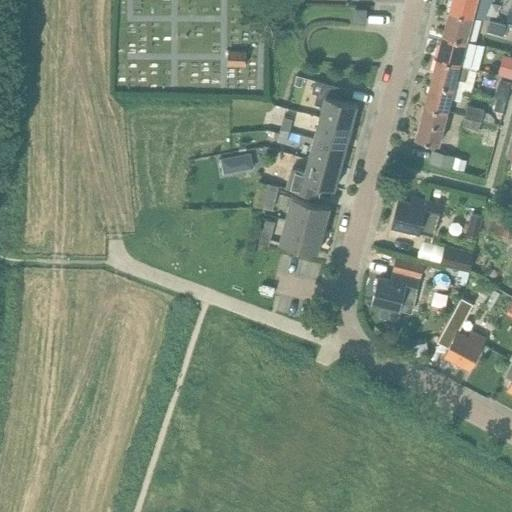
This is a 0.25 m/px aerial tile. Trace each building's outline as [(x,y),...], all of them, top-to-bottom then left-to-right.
[(452,0),(450,10),(473,16),(489,19),(493,0),(452,0)] [(366,21),(366,9),(355,9),(355,20),(366,21)] [(450,10),(444,34),(466,40),(473,16),(450,10)] [(504,37),(507,25),(490,21),(487,32),(504,37)] [(244,48),(245,34),(225,33),(224,47),(244,48)] [(444,34),(437,58),(470,66),(476,43),(466,40),(444,34)] [(509,61),(511,53),(511,38),(507,36),(498,56),(509,61)] [(244,62),(245,49),(226,49),(226,62),(244,62)] [(466,80),(470,66),(437,58),(431,81),(454,87),(456,78),(466,80)] [(352,125),(358,103),(344,100),(347,88),(316,80),(313,92),(318,94),(315,103),(323,106),(320,117),(352,125)] [(425,106),(448,112),(451,98),(461,101),(464,90),(454,87),(431,81),(425,106)] [(482,120),(484,109),(468,105),(465,116),(482,120)] [(439,144),(444,124),(448,112),(425,106),(416,138),(439,144)] [(289,131),(292,118),(284,116),(281,128),(289,131)] [(479,131),(482,120),(465,116),(463,127),(479,131)] [(346,146),(352,125),(320,117),(315,137),(346,146)] [(286,143),(289,131),(281,128),(278,140),(286,143)] [(341,167),(346,146),(315,137),(309,158),(341,167)] [(433,151),(430,162),(452,168),(456,156),(433,151)] [(240,155),(221,159),(224,173),(236,171),(241,164),(240,155)] [(341,167),(309,158),(306,172),(292,168),(287,187),(320,196),(323,185),(335,188),(341,167)] [(261,181),(254,205),(264,208),(267,195),(270,183),(261,181)] [(279,186),(270,183),(267,195),(275,198),(279,186)] [(275,198),(267,195),(264,208),(272,210),(275,198)] [(324,229),(330,206),(293,195),(286,219),(324,229)] [(441,205),(413,197),(411,203),(399,200),(393,225),(420,232),(433,235),(441,205)] [(479,235),(483,217),(472,214),(467,233),(479,235)] [(275,221),(267,218),(263,231),(272,233),(275,221)] [(318,252),(324,229),(286,219),(280,242),(318,252)] [(511,237),(511,223),(505,222),(494,219),(491,233),(511,237)] [(272,233),(263,231),(260,243),(268,245),(272,233)] [(470,269),(474,252),(446,246),(442,263),(470,269)] [(420,276),(424,264),(397,257),(394,269),(420,276)] [(466,285),(469,271),(459,269),(456,283),(466,285)] [(379,277),(373,302),(399,309),(411,312),(416,293),(419,281),(408,278),(393,274),(391,280),(379,277)] [(261,292),(260,293),(273,296),(273,295),(275,287),(263,283),(261,292)] [(461,296),(438,341),(450,347),(446,354),(470,367),(479,349),(485,339),(472,332),(469,338),(458,332),(474,303),(461,296)] [(269,380),(266,390),(287,395),(289,385),(269,380)]
